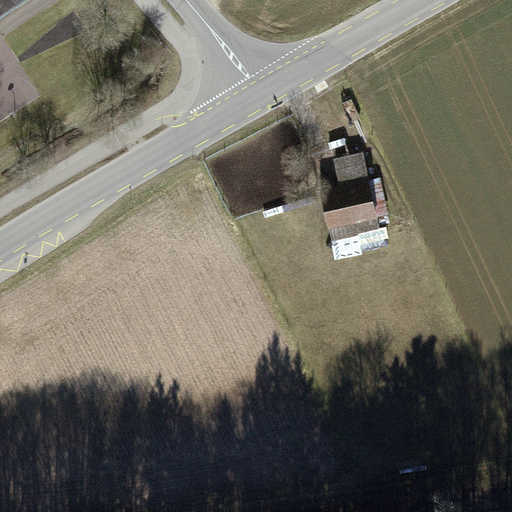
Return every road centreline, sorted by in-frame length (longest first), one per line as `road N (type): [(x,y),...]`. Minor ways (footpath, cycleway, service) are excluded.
road 1 (secondary): [(262,95),(0,248)]
road 2 (secondary): [(426,0),(262,95)]
road 3 (tertiary): [(185,0),(262,95)]
